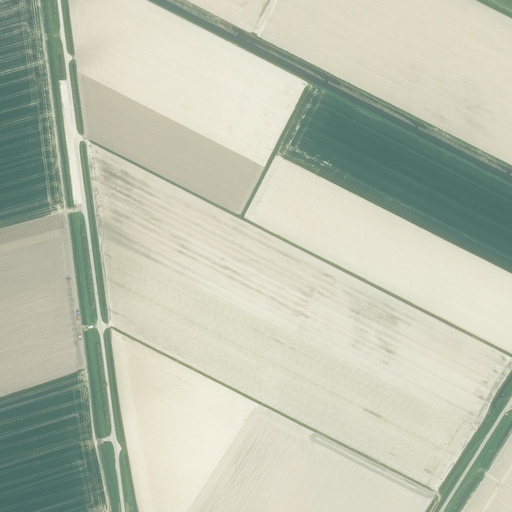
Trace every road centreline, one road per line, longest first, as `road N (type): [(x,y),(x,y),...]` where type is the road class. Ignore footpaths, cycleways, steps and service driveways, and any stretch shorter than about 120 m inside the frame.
road 1 (unclassified): [(123,511),(58,0)]
road 2 (unclassified): [(441,511),(511,401)]
